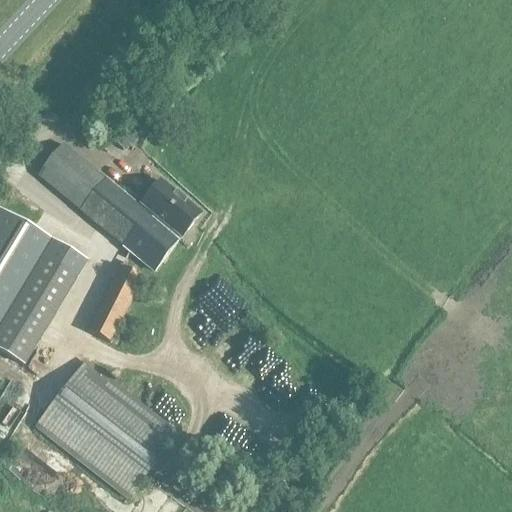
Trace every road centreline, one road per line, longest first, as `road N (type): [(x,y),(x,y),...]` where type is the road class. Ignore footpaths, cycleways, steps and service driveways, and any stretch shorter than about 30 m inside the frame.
road 1 (track): [(70,322),(69,337),(89,352),(171,361),(180,295),(233,208)]
road 2 (track): [(171,361),(224,403),(166,481),(207,511)]
road 3 (track): [(317,511),(424,379)]
